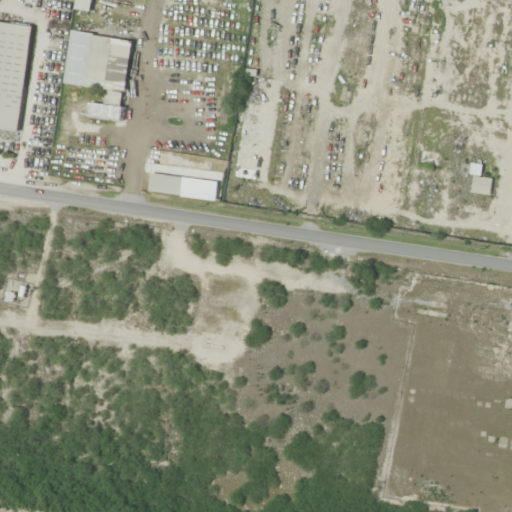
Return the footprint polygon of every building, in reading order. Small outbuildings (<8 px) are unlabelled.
[(93,12),(93,0),(77,0),(77,11),(93,12)] [(34,26),(0,21),(0,129),(20,132),(34,26)] [(87,87),(127,93),(134,41),(94,35),(87,87)] [(90,117),(123,122),(125,108),(92,103),(90,117)] [(491,195),(493,178),(482,177),(483,164),(463,162),(462,173),(474,175),(472,193),(491,195)] [(183,195),(183,176),(151,175),(150,193),(183,195)]
